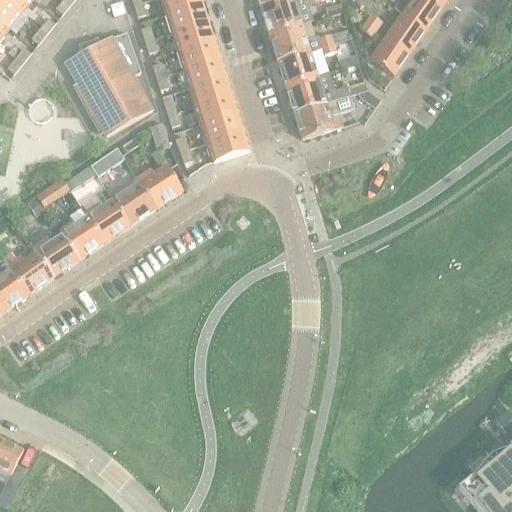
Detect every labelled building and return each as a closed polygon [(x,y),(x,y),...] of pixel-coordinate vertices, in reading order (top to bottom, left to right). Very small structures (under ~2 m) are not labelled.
[(0,0),(0,22),(8,29),(20,14),(1,0),(0,0)] [(1,0),(20,14),(31,0),(1,0)] [(162,0),(168,17),(204,6),(202,0),(162,0)] [(257,0),(261,12),(293,2),(292,0),(257,0)] [(324,0),(298,0),(293,2),(261,12),(269,38),(301,28),(295,9),(307,6),(308,8),(326,3),(324,0)] [(401,0),(394,10),(402,16),(403,15),(427,32),(443,9),(430,0),(412,0),(409,4),(403,0),(401,0)] [(430,0),(443,9),(448,0),(430,0)] [(71,6),(64,1),(56,10),(63,16),(71,6)] [(115,19),(127,15),(123,4),(112,7),(115,19)] [(146,17),(143,5),(134,7),(138,20),(146,17)] [(204,6),(168,17),(173,35),(210,24),(204,6)] [(340,6),(325,11),(327,20),(343,15),(340,6)] [(403,15),(402,16),(387,38),(410,55),(427,32),(403,15)] [(372,18),(367,24),(378,32),(383,25),(372,18)] [(40,30),(47,36),(55,26),(48,21),(40,30)] [(173,35),(179,54),(215,42),(210,24),(173,35)] [(373,40),(378,32),(367,24),(361,33),(373,40)] [(306,43),(301,28),(269,38),(277,64),(333,46),(333,47),(350,41),(347,32),(318,41),(317,40),(306,43)] [(145,44),(154,41),(150,29),(142,32),(145,44)] [(38,46),(47,36),(40,30),(32,40),(38,46)] [(94,45),(81,50),(84,55),(65,66),(106,139),(152,114),(133,80),(141,76),(127,36),(112,41),(111,40),(96,48),(94,45)] [(394,78),(410,55),(387,38),(370,62),(394,78)] [(157,54),(154,41),(145,44),(149,56),(157,54)] [(215,42),(179,54),(185,72),(221,61),(215,42)] [(336,55),(333,47),(333,46),(277,64),(285,90),(317,80),(313,65),(324,61),(323,59),(336,55)] [(15,61),(22,67),(30,57),(24,51),(15,61)] [(355,58),(339,63),(341,71),(358,66),(355,58)] [(14,76),(22,67),(15,61),(7,71),(14,76)] [(190,90),(227,79),(221,61),(185,72),(190,90)] [(156,81),(165,78),(161,66),(153,68),(156,81)] [(329,76),(317,80),(285,90),(293,116),(348,99),(345,90),(345,89),(334,93),(329,76)] [(168,90),(165,78),(156,81),(160,93),(168,90)] [(232,97),(227,79),(190,90),(196,109),(232,97)] [(364,84),(345,90),(348,99),(358,96),(367,93),(364,84)] [(367,93),(358,96),(359,101),(374,111),(381,103),(378,101),(367,93)] [(196,109),(202,127),(238,116),(232,97),(196,109)] [(351,109),(348,99),(293,116),(301,142),(341,130),(336,114),(351,109)] [(168,118),(176,115),(173,103),(164,106),(168,118)] [(176,115),(168,118),(171,130),(180,128),(176,115)] [(202,127),(207,145),(244,134),(238,116),(202,127)] [(157,154),(169,151),(162,127),(150,131),(157,154)] [(211,158),(213,165),(247,154),(250,154),(248,148),(244,134),(207,145),(211,158)] [(175,142),(180,154),(188,151),(184,139),(175,142)] [(123,148),(116,152),(121,159),(127,155),(123,148)] [(188,151),(180,154),(184,166),(192,163),(188,151)] [(116,152),(89,170),(96,180),(123,162),(121,159),(116,152)] [(208,165),(188,175),(196,189),(215,179),(208,165)] [(148,173),(136,181),(157,211),(182,194),(164,168),(151,177),(148,173)] [(70,196),(96,180),(89,170),(64,186),(69,195),(70,196)] [(109,200),(111,203),(130,230),(157,211),(136,181),(121,191),(109,200)] [(44,212),(69,195),(64,186),(62,183),(36,200),(44,212)] [(36,200),(27,206),(37,220),(46,213),(44,212),(36,200)] [(94,209),(83,216),(104,247),(130,230),(111,203),(97,213),(94,209)] [(57,234),(59,238),(78,265),(104,247),(83,216),(81,213),(67,222),(69,226),(57,234)] [(32,251),(35,255),(53,282),(78,265),(59,238),(46,247),(44,243),(32,251)] [(2,263),(5,267),(28,300),(53,282),(35,255),(22,264),(19,260),(15,263),(11,256),(2,263)] [(0,314),(2,317),(28,300),(5,267),(0,270),(0,314)] [(22,454),(0,442),(0,509),(4,511),(6,511),(27,473),(15,467),(22,454)] [(458,491),(475,511),(511,511),(511,445),(507,449),(511,454),(480,480),(476,476),(458,491)]
